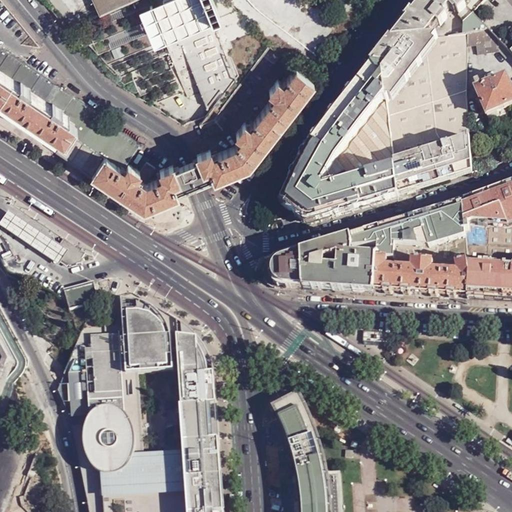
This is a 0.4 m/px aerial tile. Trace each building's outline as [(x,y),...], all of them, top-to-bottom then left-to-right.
[(92,0),(99,14),(129,0),(92,0)] [(165,41),(212,21),(202,0),(160,0),(149,5),(165,41)] [(220,18),(212,0),(202,0),(212,21),(220,18)] [(460,0),(426,0),(393,43),(426,39),(437,25),(441,27),(447,18),(445,16),(452,6),(459,14),(458,15),(463,21),(464,34),(468,33),(488,30),(473,14),(460,0)] [(460,0),(473,14),(486,0),(460,0)] [(165,41),(149,5),(139,9),(154,46),(165,41)] [(230,41),(255,30),(246,20),(224,29),(230,41)] [(230,41),(224,29),(217,32),(222,45),(230,41)] [(468,33),(467,46),(476,46),(477,54),(499,52),(501,53),(506,58),(511,54),(488,30),(468,33)] [(393,43),(374,67),(384,70),(399,194),(472,171),(466,93),(467,46),(468,33),(464,34),(439,38),(426,39),(393,43)] [(55,151),(92,174),(103,157),(124,170),(127,164),(138,143),(104,120),(105,118),(0,47),(0,99),(62,141),(55,151)] [(223,130),(281,56),(271,49),(270,48),(222,109),(215,118),(201,124),(205,137),(223,130)] [(289,192),(283,205),(295,214),(295,216),(297,217),(298,216),(310,225),(312,224),(400,198),(399,194),(384,70),(374,67),(349,98),(315,142),(307,155),(289,192)] [(103,157),(92,174),(144,208),(162,201),(178,194),(178,192),(182,190),(181,190),(189,187),(199,182),(208,178),(208,179),(211,178),(212,178),(213,179),(248,165),(314,82),(296,68),(283,84),(278,81),(269,92),(274,97),(249,127),(244,123),(235,134),(240,139),(233,148),(213,155),(211,149),(199,154),(196,155),(198,159),(192,161),(180,166),(175,168),(173,166),(160,171),(163,177),(145,183),(155,168),(146,162),(140,172),(127,164),(124,170),(103,157)] [(511,90),(506,78),(476,91),(489,121),(509,113),(507,108),(511,105),(511,90)] [(511,185),(466,203),(462,204),(463,207),(464,206),(468,263),(468,265),(470,274),(468,299),(489,299),(511,301),(511,185)] [(463,207),(462,204),(425,216),(385,228),(351,236),(352,239),(354,248),(356,254),(378,251),(377,258),(377,260),(459,266),(468,263),(464,206),(463,207)] [(60,267),(62,265),(60,263),(57,251),(60,247),(10,213),(0,227),(60,267)] [(359,293),(376,294),(377,260),(377,258),(353,256),(354,248),(352,239),(302,253),(304,289),(359,293)] [(83,259),(86,255),(64,240),(60,247),(63,248),(60,251),(61,261),(69,266),(70,267),(84,264),(83,259)] [(67,269),(69,266),(61,261),(60,251),(63,248),(60,247),(57,251),(60,263),(62,265),(67,269)] [(285,287),(304,289),(302,253),(280,260),(276,263),(274,266),(273,269),(272,273),(273,277),(274,280),(277,283),(281,286),(285,287)] [(376,294),(468,299),(470,274),(468,265),(468,263),(459,266),(377,260),(376,294)] [(93,305),(99,303),(94,285),(66,293),(70,311),(93,305)] [(224,511),(224,498),(215,373),(212,361),(206,349),(198,337),(194,333),(183,324),(177,320),(134,294),(99,303),(93,305),(59,391),(72,422),(88,511),(224,511)] [(387,341),(387,330),(365,330),(364,340),(387,341)] [(0,386),(12,357),(0,333),(0,386)] [(300,396),(276,409),(285,430),(294,453),(299,475),(300,482),(297,483),(300,511),(341,511),(340,476),(329,476),(324,456),(321,444),(310,418),(300,396)] [(26,451),(25,466),(33,466),(35,451),(26,451)]
